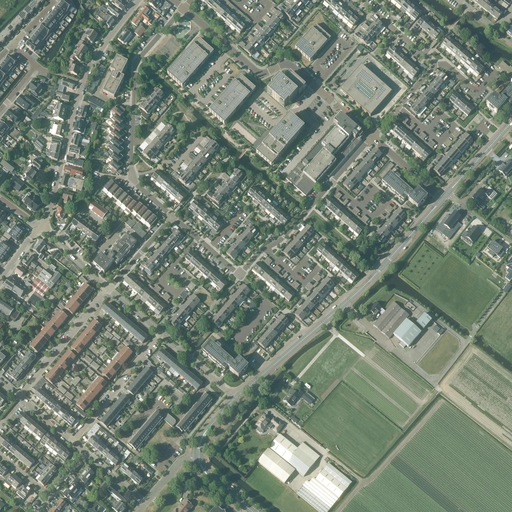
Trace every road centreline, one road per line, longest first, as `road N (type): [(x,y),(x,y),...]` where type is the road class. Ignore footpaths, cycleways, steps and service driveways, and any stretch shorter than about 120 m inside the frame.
road 1 (tertiary): [(235,398),(345,303),(442,198)]
road 2 (tertiary): [(40,227),(82,82),(138,0)]
road 3 (tertiary): [(372,137),(292,65),(257,72),(183,7)]
road 4 (track): [(325,454),(364,482),(442,403),(505,451)]
road 5 (residential): [(238,275),(372,137)]
road 6 (residential): [(130,140),(134,63),(183,7)]
road 7 (residential): [(108,288),(17,395)]
road 8 (residential): [(71,442),(159,335)]
